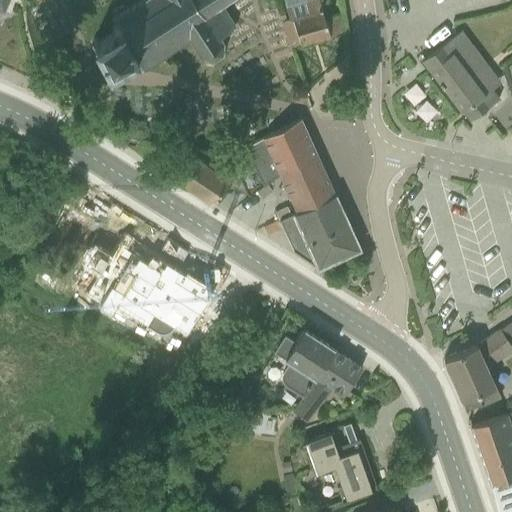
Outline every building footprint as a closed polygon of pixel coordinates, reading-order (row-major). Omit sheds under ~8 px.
[(141,0),(114,17),(118,24),(115,25),(113,26),(111,27),(110,30),(92,40),(94,44),(91,46),(93,49),(96,47),(107,68),(104,70),(105,74),(109,72),(111,75),(120,70),(125,77),(189,39),(200,57),(211,61),(222,54),(223,42),(220,36),(236,26),(221,3),(226,0),(141,0)] [(288,48),(344,31),(338,14),(324,18),(322,11),(330,9),(327,0),(319,0),(318,0),(283,0),(289,20),(286,21),(283,15),(279,16),(282,22),(281,23),(288,48)] [(511,88),(467,28),(423,61),(468,123),(511,90),(511,88)] [(261,161),(309,137),(300,118),(239,149),(214,152),(219,159),(211,166),(228,182),(247,165),(245,161),(259,155),(261,161)] [(317,155),(309,137),(261,161),(270,181),(279,174),(317,155)] [(129,138),(125,143),(156,165),(169,145),(129,138)] [(279,174),(288,194),(325,175),(317,155),(279,174)] [(194,156),(179,179),(208,199),(228,182),(211,166),(194,156)] [(334,193),(325,175),(288,194),(296,212),(305,208),(334,193)] [(330,261),(359,248),(334,193),(305,208),(317,234),(330,261)] [(317,234),(305,208),(296,212),(279,220),(290,245),(317,234)] [(317,234),(290,245),(292,250),(317,267),(330,261),(317,234)] [(511,319),(476,344),(473,346),(487,366),(511,350),(504,339),(511,333),(511,319)] [(272,349),(309,374),(329,344),(303,329),(272,349)] [(344,396),(361,367),(329,344),(309,374),(344,396)] [(461,401),(492,386),(473,346),(443,359),(461,401)] [(511,406),(462,422),(481,483),(511,472),(511,406)] [(336,499),(373,488),(359,443),(322,454),(336,499)] [(511,511),(511,472),(481,483),(490,511),(511,511)]
